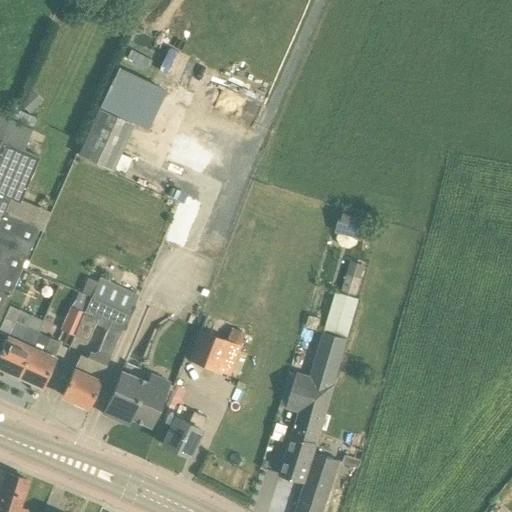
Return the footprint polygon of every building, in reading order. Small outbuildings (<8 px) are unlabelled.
[(77,154),(114,171),(115,169),(122,153),(135,124),(98,108),(77,154)] [(0,139),(7,120),(10,114),(0,109),(0,139)] [(0,139),(24,150),(32,130),(7,120),(0,139)] [(38,156),(24,150),(0,139),(0,318),(6,305),(22,267),(39,230),(42,231),(50,212),(20,199),(38,156)] [(131,157),(122,153),(115,169),(124,173),(131,157)] [(335,233),(362,241),(368,219),(342,211),(335,233)] [(351,260),(342,292),(356,296),(365,265),(351,260)] [(350,333),(361,298),(338,291),(327,325),(350,333)] [(74,336),(74,335),(84,313),(91,298),(78,292),(72,307),(70,307),(60,330),(74,336)] [(116,309),(107,329),(98,352),(110,358),(129,314),(116,309)] [(88,341),(98,319),(84,313),(74,335),(88,341)] [(0,367),(19,376),(31,348),(43,321),(30,315),(24,327),(14,322),(0,354),(0,367)] [(228,376),(240,345),(200,331),(181,380),(194,386),(201,366),(228,376)] [(324,333),(310,379),(297,375),(287,407),(300,411),(281,475),(305,482),(348,340),(324,333)] [(31,348),(19,376),(42,387),(62,344),(50,339),(44,353),(31,348)] [(62,396),(88,408),(107,367),(81,355),(62,396)] [(149,383),(135,377),(139,368),(126,363),(103,414),(128,424),(131,418),(150,426),(170,381),(154,374),(149,383)] [(189,457),(202,430),(207,418),(194,412),(189,423),(175,417),(162,445),(189,457)] [(342,464),(359,469),(368,438),(348,431),(339,458),(343,459),(342,464)] [(323,511),(340,462),(317,454),(297,511),(323,511)] [(7,474),(0,493),(0,494),(0,511),(18,511),(22,500),(28,481),(7,474)]
